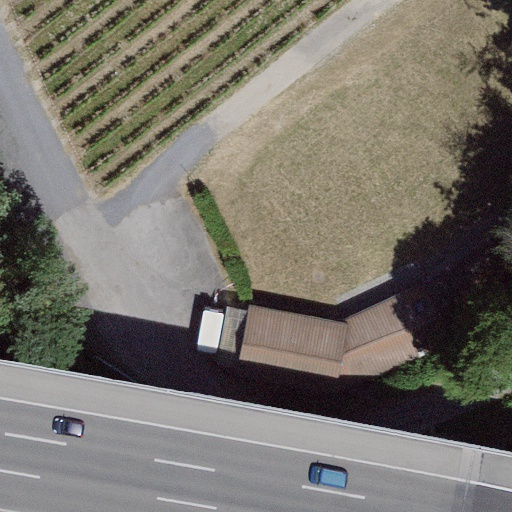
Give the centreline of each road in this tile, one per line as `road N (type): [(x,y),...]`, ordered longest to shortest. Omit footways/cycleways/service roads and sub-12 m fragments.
road 1 (unclassified): [(213,421),(79,224),(0,47)]
road 2 (unclassified): [(213,421),(461,401),(511,369)]
road 3 (motorway): [(231,511),(0,471)]
